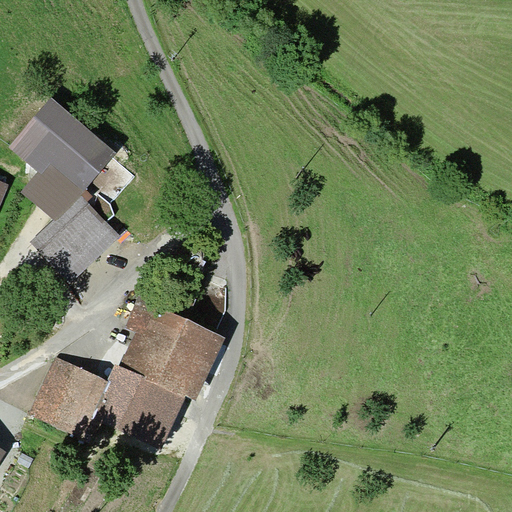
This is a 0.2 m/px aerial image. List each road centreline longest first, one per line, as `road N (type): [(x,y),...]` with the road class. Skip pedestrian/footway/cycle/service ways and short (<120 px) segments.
road 1 (track): [(162,511),(215,394),(236,321),(235,271),(204,159),(136,0)]
road 2 (track): [(0,377),(98,318),(166,258),(229,240)]
